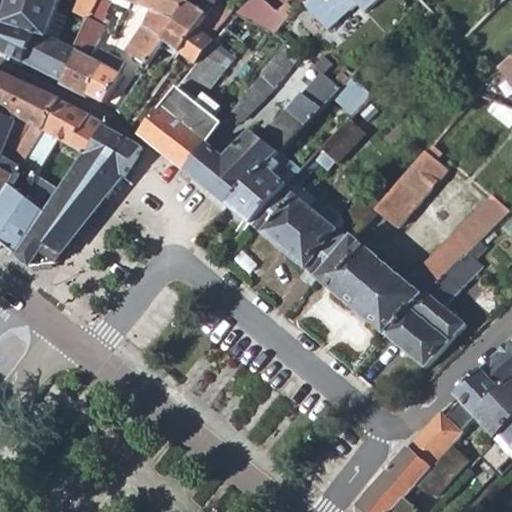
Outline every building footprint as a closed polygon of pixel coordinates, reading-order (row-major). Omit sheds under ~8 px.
[(53,29),(61,4),(47,0),(9,0),(4,23),(38,34),(59,42),(61,32),(53,29)] [(78,0),(75,9),(90,17),(98,0),(78,0)] [(106,27),(102,25),(108,13),(106,12),(109,3),(104,0),(98,0),(90,17),(76,48),(91,57),(106,27)] [(142,0),(140,6),(157,13),(152,25),(162,29),(167,17),(178,21),(191,1),(192,0),(142,0)] [(166,40),(181,53),(210,16),(217,7),(207,0),(192,0),(191,1),(178,21),(166,40)] [(293,15),(261,0),(253,0),(238,14),(274,32),(293,15)] [(219,3),(217,7),(210,16),(217,23),(228,8),(219,3)] [(71,38),(69,46),(76,48),(90,17),(75,9),(67,25),(69,26),(65,35),(71,38)] [(181,53),(197,65),(215,41),(207,35),(217,23),(210,16),(181,53)] [(0,50),(26,66),(38,34),(4,23),(0,35),(0,50)] [(145,26),(128,52),(149,66),(166,40),(145,26)] [(246,42),(228,27),(215,41),(197,65),(181,86),(199,99),(204,92),(206,93),(246,42)] [(59,42),(38,34),(26,66),(45,75),(61,84),(76,48),(69,46),(59,42)] [(288,75),(304,56),(286,42),(244,101),(233,116),(242,124),(270,95),(288,75)] [(122,75),(91,57),(76,48),(61,84),(61,85),(87,99),(90,97),(105,104),(122,75)] [(228,160),(210,145),(189,173),(230,207),(282,154),(309,125),(344,86),(353,76),(354,75),(349,69),(337,84),(327,75),(335,67),(324,57),(317,67),(325,74),(305,96),(303,96),(264,141),(255,133),(228,160)] [(511,63),(501,72),(511,83),(511,63)] [(58,98),(0,75),(0,106),(43,130),(61,100),(58,98)] [(344,86),(364,104),(373,94),(353,76),(344,86)] [(200,108),(177,91),(143,136),(189,173),(210,145),(225,126),(216,119),(223,109),(209,98),(200,108)] [(59,139),(86,156),(106,127),(106,126),(91,116),(61,100),(43,130),(22,166),(37,175),(59,139)] [(22,166),(43,130),(0,106),(0,202),(9,186),(22,166)] [(325,148),(339,161),(366,131),(351,119),(325,148)] [(59,261),(124,178),(126,180),(144,148),(106,127),(86,156),(48,215),(20,258),(31,266),(57,263),(59,261)] [(339,161),(325,148),(302,173),(252,227),(319,282),(352,245),(294,192),(328,156),(335,163),(339,161)] [(302,173),(282,154),(230,207),(252,227),(302,173)] [(448,169),(430,154),(403,185),(385,206),(380,212),(399,228),(448,169)] [(48,215),(9,186),(0,202),(0,241),(20,258),(48,215)] [(345,219),(362,234),(380,212),(385,206),(369,191),(345,219)] [(408,281),(357,239),(352,245),(319,282),(351,308),(386,337),(431,292),(439,283),(454,269),(467,257),(495,229),(511,213),(493,195),(408,281)] [(482,272),(467,257),(454,269),(470,285),(482,272)] [(470,285),(454,269),(439,283),(456,299),(470,285)] [(431,292),(447,308),(456,299),(439,283),(431,292)] [(431,292),(386,337),(428,370),(469,328),(447,308),(431,292)] [(511,387),(511,386),(511,343),(483,371),(490,379),(503,392),(511,387)] [(467,408),(484,389),(482,386),(490,379),(483,371),(457,398),(461,403),(467,408)] [(447,418),(441,413),(433,423),(414,441),(406,450),(431,470),(452,447),(476,419),(503,392),(490,379),(482,386),(484,389),(467,408),(461,403),(447,418)] [(511,386),(511,387),(503,392),(476,419),(498,442),(498,441),(511,428),(511,386)] [(511,428),(498,441),(498,442),(511,457),(511,428)] [(470,463),(452,447),(431,470),(392,511),(420,511),(412,504),(421,492),(425,494),(437,497),(470,463)] [(392,511),(431,470),(406,450),(384,476),(356,509),(356,511),(392,511)]
